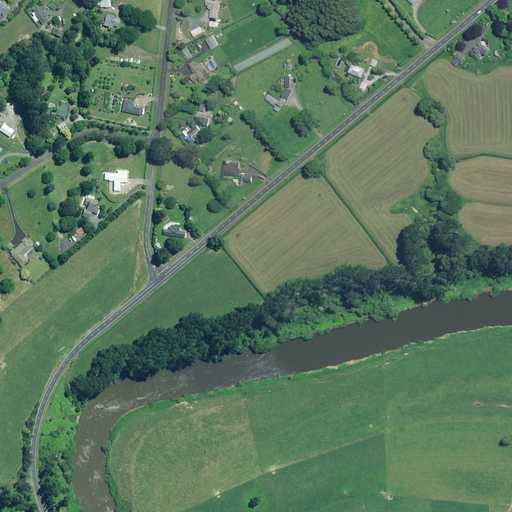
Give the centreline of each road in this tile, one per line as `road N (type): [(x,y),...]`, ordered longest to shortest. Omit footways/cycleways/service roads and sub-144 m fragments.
road 1 (tertiary): [(493,0),(160,278)]
road 2 (tertiary): [(160,278),(86,340),(54,379),(33,451),(43,511)]
road 3 (residential): [(156,142),(86,131),(0,184)]
road 4 (residential): [(156,142),(171,0)]
road 5 (residential): [(160,278),(146,244),(156,142)]
